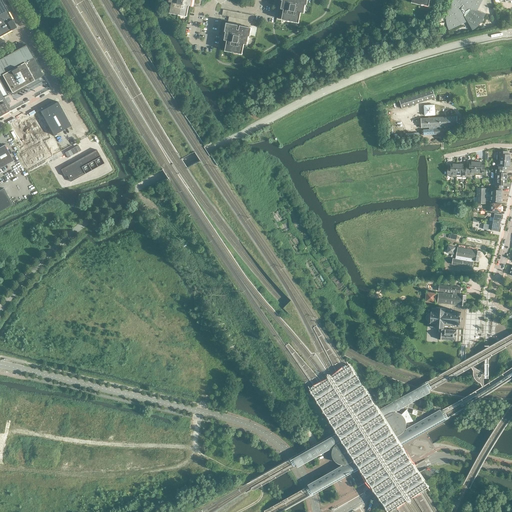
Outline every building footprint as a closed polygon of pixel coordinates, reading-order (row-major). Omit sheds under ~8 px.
[(0,0),(0,36),(12,30),(16,28),(16,27),(1,0),(0,0)] [(170,0),(170,2),(172,2),(170,11),(170,12),(174,13),(175,12),(183,14),(183,15),(187,16),(187,15),(189,6),(191,6),(191,2),(192,2),(192,0),(170,0)] [(282,0),(282,5),(283,5),(282,9),(284,9),(282,18),(282,19),(286,20),(287,19),(295,21),(294,22),(299,23),(299,22),(301,13),(303,13),(303,9),(305,9),(306,1),(307,1),(307,0),(295,0),(296,0),(293,0),(282,0)] [(476,11),(482,0),(454,0),(455,0),(451,4),(449,8),(447,13),(447,18),(447,23),(447,25),(447,26),(448,26),(448,27),(448,28),(449,30),(467,21),(473,30),(474,29),(476,28),(479,25),(480,23),(482,21),(484,17),(484,16),(485,14),(476,11)] [(223,9),(222,15),(229,17),(228,23),(227,23),(226,27),(227,28),(225,36),(226,36),(225,40),(227,41),(225,50),(226,50),(225,51),(230,51),(230,50),(238,52),(238,53),(242,54),(242,53),(243,53),(244,44),(246,44),(247,40),(248,40),(250,32),(251,32),(251,28),(250,28),(252,21),(253,21),(254,15),(242,13),(240,25),(239,32),(237,31),(238,25),(239,25),(241,13),(223,9)] [(0,90),(4,97),(12,93),(13,94),(17,92),(18,93),(27,88),(25,85),(43,76),(33,58),(26,45),(0,59),(0,90)] [(4,97),(0,90),(0,116),(9,111),(11,110),(4,97)] [(433,90),(399,101),(402,108),(435,98),(433,90)] [(71,126),(58,102),(40,111),(54,135),(71,126)] [(425,116),(432,116),(436,115),(435,104),(424,105),(425,116)] [(36,113),(21,122),(35,147),(50,139),(36,113)] [(444,126),(447,126),(457,125),(457,116),(421,118),(422,128),(444,126)] [(447,133),(447,126),(444,126),(444,128),(428,129),(428,135),(447,133)] [(0,167),(13,161),(5,145),(0,147),(0,167)] [(71,182),(104,164),(97,150),(61,170),(65,177),(67,175),(71,182)] [(497,160),(510,161),(511,154),(506,154),(506,151),(508,151),(498,151),(497,160)] [(510,167),(510,161),(497,160),(497,166),(498,166),(498,169),(506,169),(506,167),(510,167)] [(475,175),(476,162),(469,161),(469,166),(466,166),(466,173),(469,174),(469,175),(475,175)] [(482,162),(476,162),(475,175),(485,175),(485,165),(485,166),(482,166),(482,162)] [(456,177),(457,164),(451,163),(451,168),(448,168),(448,166),(447,166),(447,175),(450,175),(450,177),(456,177)] [(466,177),(466,173),(466,166),(467,164),(466,164),(466,168),(463,168),(463,164),(457,164),(456,177),(466,177)] [(507,170),(506,169),(498,169),(494,169),(494,179),(507,179),(507,173),(503,173),(503,170),(507,170)] [(507,185),(507,179),(494,179),(493,185),(495,185),(494,188),(504,188),(502,188),(502,185),(507,185)] [(0,190),(0,211),(13,204),(11,204),(3,189),(4,188),(0,190)] [(477,188),(477,197),(474,197),(474,203),(485,204),(486,188),(477,188)] [(501,212),(501,204),(490,204),(490,211),(501,212)] [(473,260),(478,261),(480,252),(458,247),(456,259),(453,258),(452,264),(472,268),(473,260)] [(450,294),(439,293),(438,303),(456,305),(457,305),(461,305),(462,305),(465,305),(466,296),(460,295),(461,287),(440,285),(439,291),(454,293),(453,293),(453,295),(452,294),(452,293),(450,293),(450,294)] [(436,303),(437,295),(428,294),(428,302),(436,303)] [(443,329),(450,330),(450,328),(450,324),(453,324),(453,326),(454,327),(455,327),(456,326),(456,325),(457,325),(457,326),(460,326),(460,322),(460,316),(461,316),(461,313),(458,312),(458,313),(457,313),(457,312),(456,312),(456,311),(455,311),(454,311),(454,312),(454,313),(446,313),(446,309),(445,309),(445,308),(436,308),(432,308),(432,312),(431,312),(431,313),(429,313),(428,314),(427,315),(426,316),(426,317),(426,318),(426,319),(427,320),(428,321),(427,326),(430,327),(434,327),(434,328),(444,328),(443,329)] [(457,330),(450,330),(443,329),(442,329),(441,333),(438,332),(438,339),(456,340),(457,330)] [(343,370),(374,419),(383,413),(379,408),(352,365),(350,366),(343,370)] [(332,377),(362,424),(374,419),(343,370),(332,377)] [(323,383),(353,430),(362,424),(332,377),(323,383)] [(314,389),(343,435),(353,430),(323,383),(314,389)] [(314,397),(340,437),(343,435),(314,389),(311,391),(314,397)] [(386,454),(390,452),(389,450),(402,443),(397,436),(400,434),(401,434),(402,433),(403,432),(404,430),(405,429),(406,428),(406,427),(406,426),(406,425),(406,424),(406,423),(413,421),(407,409),(402,414),(401,414),(400,413),(399,413),(398,413),(398,412),(397,412),(396,412),(395,412),(394,412),(393,412),(392,412),(391,413),(390,413),(389,414),(384,416),(380,409),(371,414),(333,435),(337,441),(339,444),(338,445),(337,445),(336,445),(336,446),(335,447),(334,447),(334,448),(334,449),(333,449),(333,450),(333,451),(332,451),(332,452),(332,453),(332,454),(332,455),(332,456),(332,457),(332,458),(333,458),(333,459),(333,460),(334,461),(335,462),(335,463),(336,463),(337,464),(338,465),(339,465),(339,466),(340,466),(341,466),(342,466),(343,466),(344,466),(345,466),(346,466),(347,466),(348,466),(348,465),(349,465),(350,465),(354,471),(371,461),(372,462),(376,460),(379,461),(379,464),(382,467),(383,468),(385,468),(386,468),(388,467),(389,466),(389,465),(390,464),(390,462),(388,459),(386,458),(386,454)] [(398,458),(408,452),(401,442),(391,447),(398,458)] [(387,464),(398,458),(391,447),(380,453),(387,464)] [(398,458),(417,467),(415,463),(408,452),(398,458)] [(369,474),(378,469),(371,458),(362,464),(369,474)] [(387,464),(395,477),(417,467),(398,458),(387,464)] [(365,477),(369,474),(362,464),(358,466),(365,477)] [(378,469),(386,482),(395,477),(387,464),(378,469)] [(399,483),(418,468),(417,467),(395,477),(399,483)] [(399,483),(412,505),(427,491),(430,489),(426,482),(425,480),(420,472),(418,468),(399,483)] [(369,474),(377,487),(386,482),(378,469),(369,474)] [(365,477),(373,490),(377,487),(369,474),(365,477)] [(390,488),(399,483),(395,477),(386,482),(390,488)] [(381,493),(390,488),(386,482),(377,487),(381,493)] [(390,488),(403,510),(412,505),(399,483),(390,488)] [(388,504),(392,511),(400,511),(403,510),(390,488),(381,493),(388,504)] [(381,493),(377,496),(382,504),(386,511),(392,511),(388,504),(381,493)]
